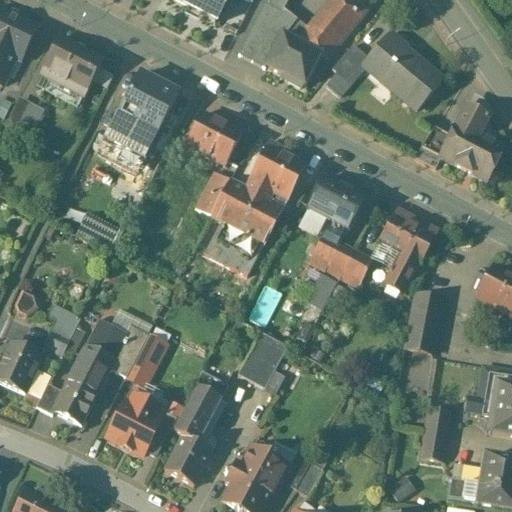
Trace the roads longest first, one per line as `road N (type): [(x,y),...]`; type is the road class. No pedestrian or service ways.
road 1 (residential): [(511,239),(65,0)]
road 2 (residential): [(164,511),(0,436)]
